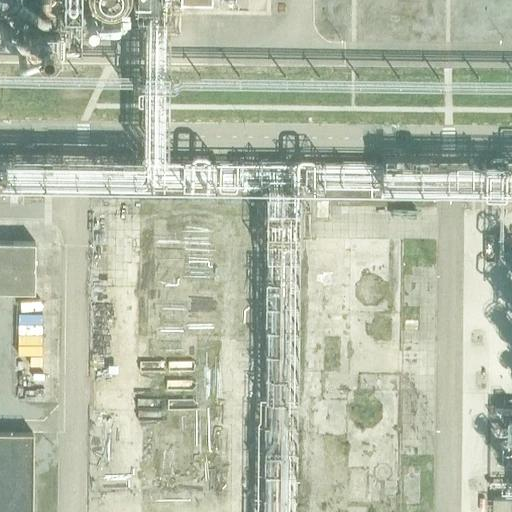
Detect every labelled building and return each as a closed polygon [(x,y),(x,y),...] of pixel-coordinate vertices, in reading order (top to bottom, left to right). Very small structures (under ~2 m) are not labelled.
[(133,23),(133,0),(111,0),(110,22),(133,23)] [(101,26),(102,17),(78,15),(77,24),(101,26)] [(0,290),(33,291),(34,241),(0,240),(0,290)] [(366,266),(363,304),(384,306),(388,268),(366,266)] [(41,277),(41,291),(60,290),(59,277),(41,277)] [(104,398),(111,398),(109,479),(146,479),(149,383),(104,381),(104,398)] [(154,418),(175,425),(184,399),(163,392),(154,418)] [(0,511),(31,511),(31,510),(32,432),(0,431),(0,511)] [(511,511),(511,496),(495,495),(494,511),(511,511)]
